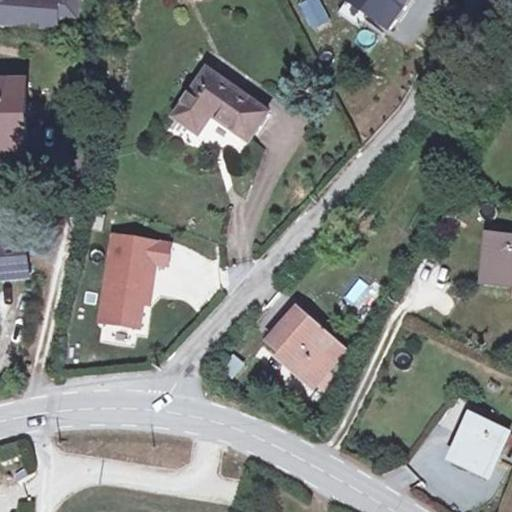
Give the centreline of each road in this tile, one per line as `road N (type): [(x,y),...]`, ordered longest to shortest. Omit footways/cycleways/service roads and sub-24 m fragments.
road 1 (residential): [(161,411),(329,199),(511,21)]
road 2 (secondary): [(396,511),(239,428),(161,411)]
road 3 (secondary): [(33,412),(104,405),(161,411)]
